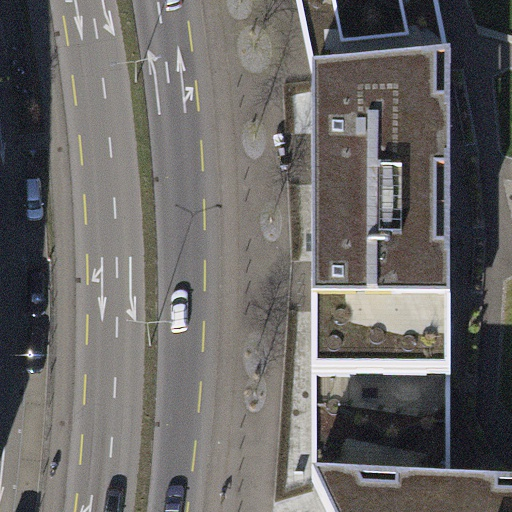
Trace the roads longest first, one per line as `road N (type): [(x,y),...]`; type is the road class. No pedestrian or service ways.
road 1 (primary): [(76,0),(91,77),(104,252),(87,511)]
road 2 (primary): [(168,511),(184,170),(158,0)]
